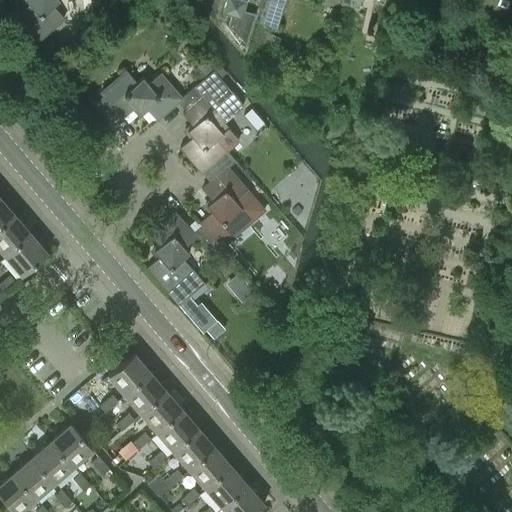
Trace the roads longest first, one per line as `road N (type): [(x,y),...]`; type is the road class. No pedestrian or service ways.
road 1 (residential): [(88,243),(301,489)]
road 2 (residential): [(0,142),(88,243)]
